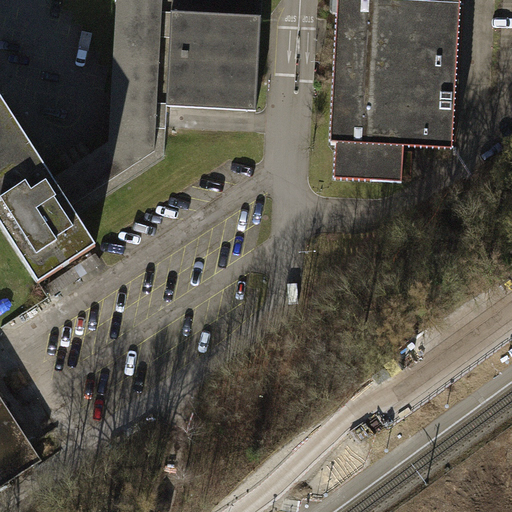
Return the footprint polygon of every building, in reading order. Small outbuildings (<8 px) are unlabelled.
[(117,0),(112,99),(109,152),(164,156),(166,128),(167,107),(256,112),(262,0),(117,0)] [(335,140),(333,176),(404,180),(406,143),(453,146),(460,0),(335,0),(328,140),(335,140)] [(96,247),(76,216),(56,185),(0,99),(0,225),(38,284),(96,247)] [(76,216),(164,156),(109,152),(56,185),(76,216)] [(53,296),(101,264),(95,254),(46,286),(53,296)] [(0,487),(25,472),(41,461),(32,446),(0,397),(0,487)]
